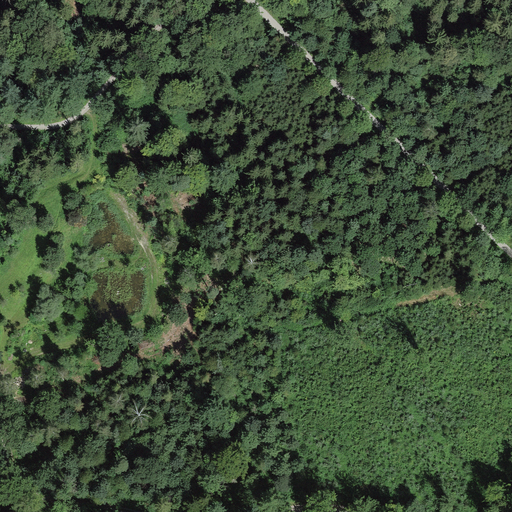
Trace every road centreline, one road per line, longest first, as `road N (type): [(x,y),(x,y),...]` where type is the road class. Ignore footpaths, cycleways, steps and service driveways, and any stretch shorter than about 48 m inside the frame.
road 1 (track): [(511,253),(244,0)]
road 2 (track): [(0,123),(56,124),(78,115),(174,0)]
road 3 (track): [(57,18),(101,125),(98,158)]
road 4 (track): [(0,371),(4,332),(53,276),(79,261)]
road 5 (track): [(125,511),(0,488)]
